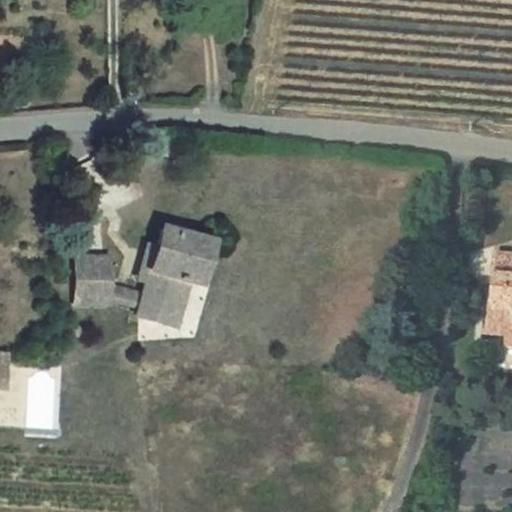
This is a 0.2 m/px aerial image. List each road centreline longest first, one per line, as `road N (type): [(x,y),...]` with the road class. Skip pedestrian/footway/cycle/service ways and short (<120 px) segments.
road 1 (residential): [(469,145),(115,119),(0,129)]
road 2 (unclassified): [(469,145),(415,440),(389,511)]
